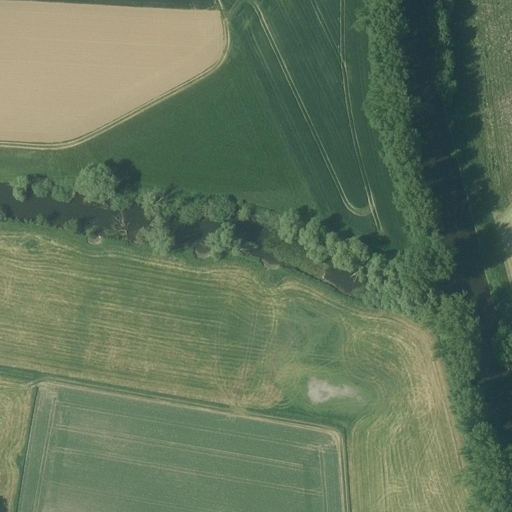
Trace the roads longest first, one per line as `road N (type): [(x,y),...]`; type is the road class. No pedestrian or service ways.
road 1 (track): [(373,0),(370,49),(382,140),(474,469),(497,511)]
road 2 (track): [(0,373),(343,434),(348,511)]
road 3 (track): [(444,0),(452,77),(511,326)]
road 4 (track): [(0,141),(70,140),(194,75),(221,54),(223,31)]
